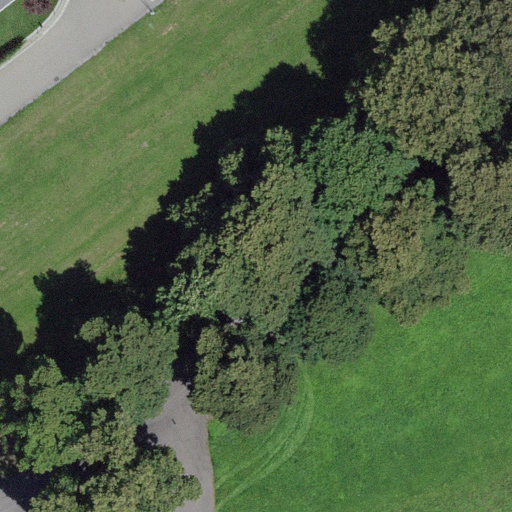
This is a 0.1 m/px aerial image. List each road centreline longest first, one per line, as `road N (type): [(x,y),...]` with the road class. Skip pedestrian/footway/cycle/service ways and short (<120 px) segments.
road 1 (residential): [(19,511),(222,338),(511,119)]
road 2 (residential): [(0,101),(137,0)]
